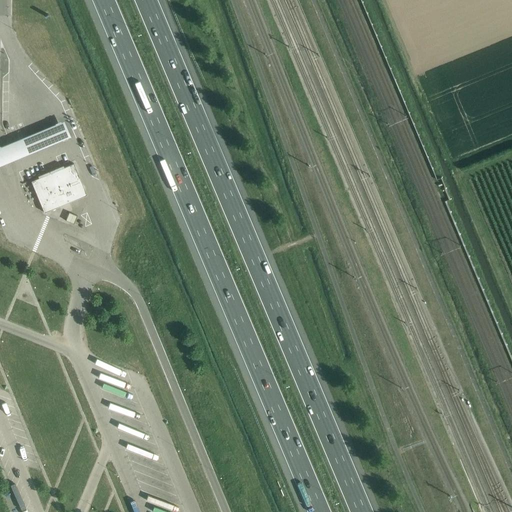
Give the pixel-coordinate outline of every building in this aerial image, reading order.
[(63,122),(0,147),(0,166),(69,138),(63,122)] [(86,195),(75,168),(68,165),(41,177),(37,175),(35,176),(30,178),(44,212),(86,195)] [(73,225),(76,217),(68,214),(64,222),(73,225)] [(109,378),(107,383),(137,395),(139,389),(109,378)] [(142,413),(144,407),(133,403),(136,397),(119,390),(115,403),(142,413)]
